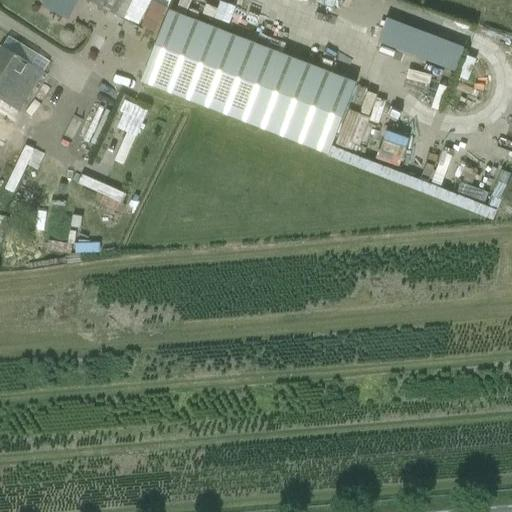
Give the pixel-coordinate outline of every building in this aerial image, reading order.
[(46,0),(43,7),(65,18),(73,0),(46,0)] [(87,0),(86,1),(139,28),(152,0),(87,0)] [(169,13),(142,83),(328,156),(356,85),(169,13)] [(388,76),(434,91),(443,62),(397,47),(388,76)] [(18,83),(33,92),(44,74),(2,48),(0,51),(0,67),(20,79),(18,83)] [(15,121),(33,92),(18,83),(20,79),(0,67),(0,113),(15,121)] [(424,167),(436,133),(398,121),(402,109),(379,101),(368,133),(346,126),(341,141),(351,145),(351,143),(424,167)] [(123,114),(144,123),(148,113),(125,102),(120,113),(123,114)]
